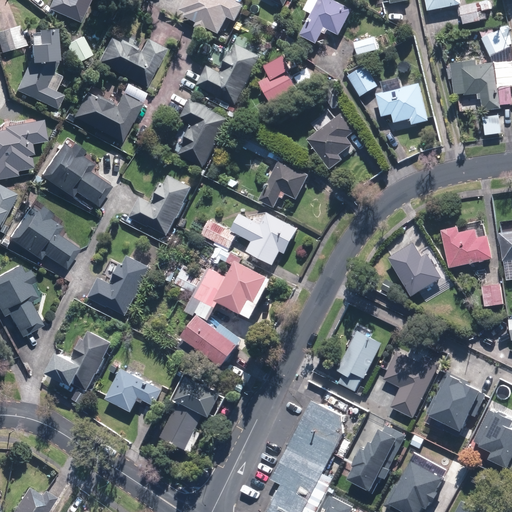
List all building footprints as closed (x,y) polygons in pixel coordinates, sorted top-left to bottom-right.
[(90,0),(51,0),(47,9),(80,24),(90,0)] [(188,0),(182,11),(189,14),(187,18),(199,24),(197,28),(207,33),(209,29),(221,35),(229,18),(238,23),(246,7),(232,0),(188,0)] [(354,11),(332,0),(320,0),(301,36),(318,44),(326,29),(341,36),(354,11)] [(426,0),(429,11),(463,5),(461,0),(426,0)] [(477,3),(460,7),(465,25),(481,22),(477,3)] [(18,27),(0,32),(0,50),(1,53),(26,46),(18,27)] [(53,29),(36,31),(36,37),(30,38),(31,47),(28,47),(30,61),(16,92),(57,109),(63,96),(54,93),(62,77),(53,73),(57,64),(53,29)] [(511,49),(511,47),(503,29),(482,39),(492,59),(511,49)] [(298,40),(282,30),(275,42),(290,52),(298,40)] [(92,56),(83,36),(67,44),(76,63),(92,56)] [(167,49),(146,39),(141,50),(121,40),(119,43),(110,38),(97,63),(145,87),(155,68),(157,68),(167,49)] [(376,38),(355,43),(358,55),(379,50),(376,38)] [(263,57),(238,44),(233,53),(230,52),(221,70),(223,71),(222,73),(208,66),(197,85),(217,96),(217,95),(237,106),(263,57)] [(220,65),(227,53),(216,47),(209,60),(220,65)] [(478,66),(477,61),(452,64),(453,70),(448,71),(450,80),(454,79),(456,96),(466,95),(467,96),(479,95),(479,100),(483,99),(485,112),(503,110),(496,63),(478,66)] [(360,96),(378,86),(365,65),(348,76),(360,96)] [(286,69),(260,83),(273,105),(298,91),(286,69)] [(301,85),(315,78),(310,69),(296,75),(301,85)] [(385,93),(403,88),(400,79),(383,83),(385,93)] [(334,109),(347,101),(335,83),(323,91),(334,109)] [(146,94),(126,84),(121,93),(142,103),(146,94)] [(511,91),(511,84),(500,86),(503,106),(511,104),(511,91)] [(420,85),(378,96),(384,117),(393,114),(396,123),(412,119),(414,126),(430,121),(420,85)] [(142,105),(122,94),(116,106),(96,95),(94,98),(85,93),(72,117),(121,142),(131,123),(132,123),(142,105)] [(230,119),(191,99),(181,118),(195,125),(194,128),(192,127),(182,145),(185,147),(180,155),(205,168),(230,119)] [(277,123),(272,114),(257,123),(262,131),(277,123)] [(356,132),(344,115),(308,140),(331,171),(345,161),(340,155),(354,146),(348,138),(356,132)] [(500,116),(484,118),(486,137),(503,135),(500,116)] [(44,120),(3,127),(4,130),(0,130),(0,179),(18,177),(17,172),(32,169),(30,156),(33,155),(31,145),(48,142),(44,120)] [(70,149),(62,144),(40,176),(71,198),(75,193),(97,207),(111,187),(89,172),(93,165),(81,156),(84,151),(73,143),(70,149)] [(260,201),(276,208),(284,192),(298,200),(310,175),(281,160),(260,201)] [(193,188),(170,175),(166,184),(164,183),(153,203),(141,197),(130,217),(149,228),(151,225),(169,235),(187,204),(185,202),(193,188)] [(0,220),(14,194),(0,186),(0,220)] [(36,211),(30,207),(8,240),(40,261),(44,255),(66,269),(79,249),(58,235),(62,228),(48,219),(52,213),(41,205),(36,211)] [(286,254),(299,229),(269,213),(262,224),(241,213),(232,230),(252,240),(246,251),(273,265),(281,251),(286,254)] [(229,249),(238,234),(211,220),(203,235),(229,249)] [(458,227),(442,230),(451,268),(494,258),(489,235),(479,237),(476,228),(460,232),(458,227)] [(511,259),(511,230),(499,233),(504,261),(511,259)] [(413,243),(388,257),(412,297),(444,278),(428,252),(422,256),(413,243)] [(152,268),(128,255),(124,264),(122,263),(112,280),(114,281),(112,284),(99,277),(88,297),(108,307),(109,306),(126,315),(136,298),(137,298),(145,283),(144,283),(152,268)] [(252,318),(273,278),(237,260),(216,300),(252,318)] [(23,273),(19,265),(0,275),(0,312),(3,318),(8,315),(21,338),(43,326),(30,302),(37,298),(30,285),(35,282),(29,270),(23,273)] [(185,269),(175,286),(196,298),(206,281),(185,269)] [(454,282),(442,289),(454,307),(466,299),(454,282)] [(501,283),(483,286),(486,306),(504,303),(501,283)] [(240,344),(200,314),(184,335),(224,365),(240,344)] [(356,391),(364,377),(365,378),(384,343),(359,330),(338,370),(344,373),(339,383),(356,391)] [(90,331),(85,339),(83,338),(73,356),(74,357),(73,359),(61,353),(50,373),(69,383),(70,381),(88,391),(97,374),(98,374),(107,359),(105,358),(113,342),(90,331)] [(412,417),(438,361),(421,353),(416,364),(397,356),(387,379),(399,385),(389,407),(412,417)] [(164,389),(123,368),(107,398),(132,411),(138,399),(143,402),(144,400),(156,406),(164,389)] [(481,386),(446,370),(424,416),(460,432),(481,386)] [(211,417),(224,393),(188,373),(174,399),(180,402),(161,436),(187,450),(206,414),(211,417)] [(279,511),(303,511),(358,410),(321,391),(278,471),(288,476),(271,508),(279,511)] [(510,422),(492,413),(476,445),(491,452),(488,459),(511,470),(511,432),(506,430),(510,422)] [(374,492),(405,435),(383,423),(374,440),(369,438),(348,479),(374,492)] [(412,461),(389,503),(405,511),(418,511),(422,506),(425,508),(429,501),(431,502),(436,492),(434,492),(442,477),(412,461)] [(46,511),(49,507),(54,500),(42,493),(38,499),(24,490),(10,511),(46,511)] [(349,511),(351,507),(332,498),(325,511),(349,511)] [(480,511),(461,502),(455,511),(480,511)]
